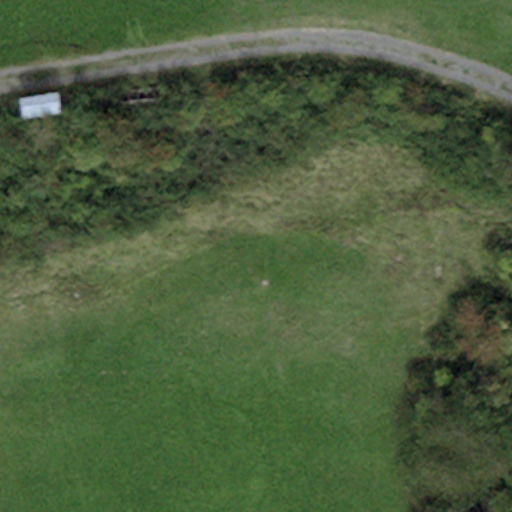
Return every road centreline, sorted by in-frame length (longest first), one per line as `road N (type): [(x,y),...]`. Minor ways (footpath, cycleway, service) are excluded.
road 1 (track): [(169,0),(0,23)]
road 2 (track): [(511,43),(396,0)]
